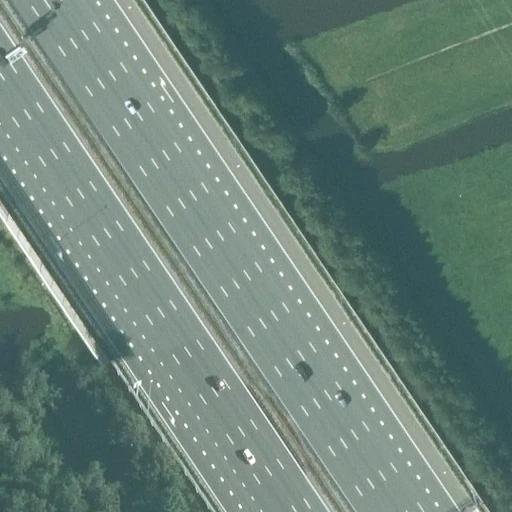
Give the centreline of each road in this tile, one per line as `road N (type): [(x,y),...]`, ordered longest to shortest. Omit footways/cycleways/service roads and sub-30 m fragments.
road 1 (motorway): [(396,511),(53,0)]
road 2 (motorway): [(0,74),(294,511)]
